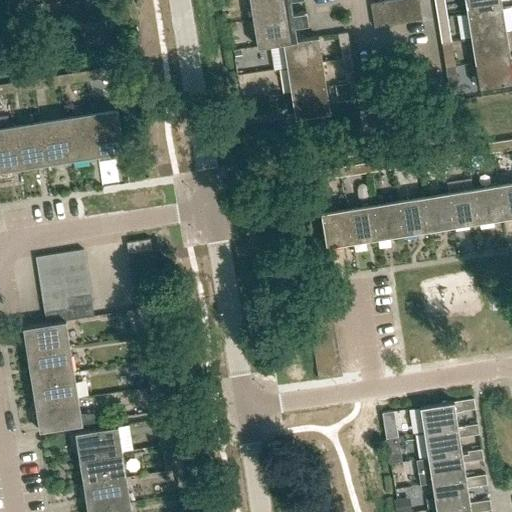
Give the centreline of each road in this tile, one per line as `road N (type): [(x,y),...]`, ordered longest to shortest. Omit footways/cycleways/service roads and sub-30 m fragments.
road 1 (residential): [(238,412),(511,371)]
road 2 (residential): [(207,208),(15,243),(0,273)]
road 3 (unclassified): [(207,208),(175,0)]
road 4 (unclassified): [(238,412),(207,208)]
